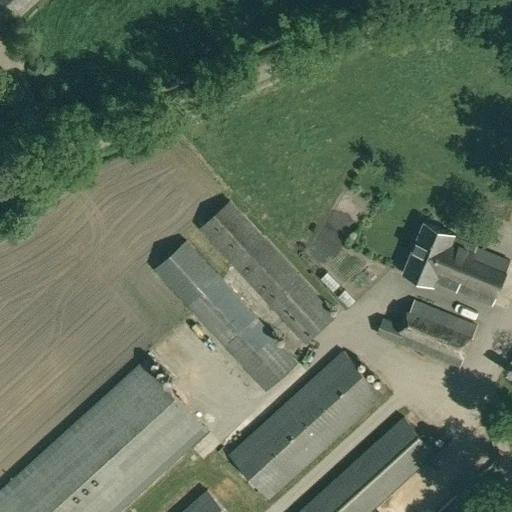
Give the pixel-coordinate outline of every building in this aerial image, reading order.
[(35,0),(0,0),(0,30),(1,31),(35,0)] [(306,341),(335,315),(230,199),(201,226),(306,341)] [(491,304),(509,260),(452,237),(454,233),(424,220),(402,271),(434,285),(436,281),(491,304)] [(219,275),(186,239),(156,267),(188,303),(219,275)] [(297,360),(219,275),(188,303),(266,388),(297,360)] [(406,306),(401,320),(399,325),(381,318),(376,334),(384,337),(460,367),(478,325),(414,298),(410,308),(406,306)] [(268,496),(383,393),(344,350),(230,454),(268,496)] [(0,511),(115,511),(207,429),(145,360),(0,492),(0,511)] [(366,511),(435,450),(404,416),(298,511),(366,511)] [(228,511),(207,489),(181,511),(228,511)]
